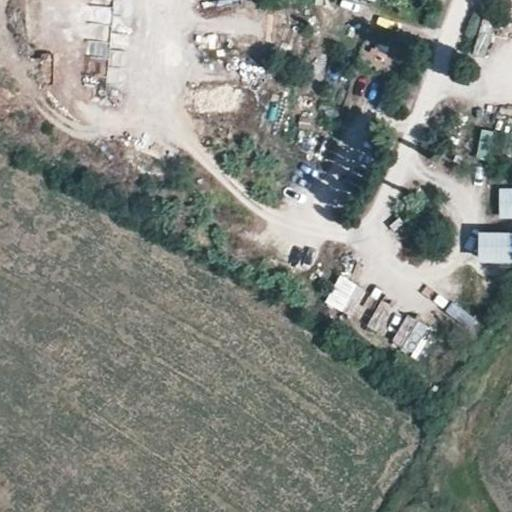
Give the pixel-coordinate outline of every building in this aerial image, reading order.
[(482,22),(476,52),(497,56),(503,26),(482,22)] [(478,132),(480,159),(495,158),(492,131),(478,132)] [(511,190),(499,191),(499,220),(511,219),(511,190)] [(480,268),(511,265),(511,234),(478,236),(480,268)] [(340,275),(324,304),(351,319),(367,290),(340,275)] [(368,330),(391,338),(400,314),(377,306),(368,330)] [(416,359),(435,333),(409,315),(391,341),(416,359)]
